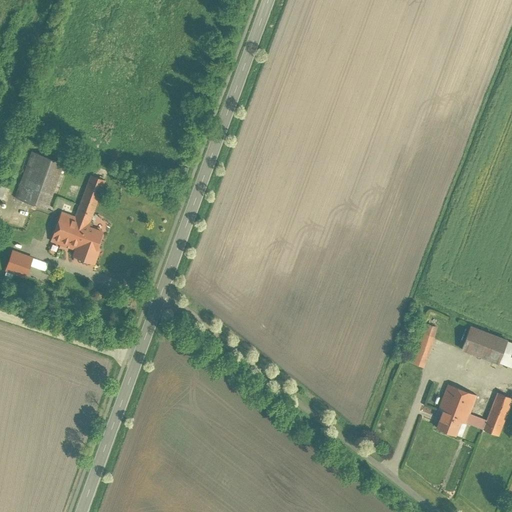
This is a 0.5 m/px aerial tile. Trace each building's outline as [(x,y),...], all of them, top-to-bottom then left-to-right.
[(64,162),(32,150),(15,198),(47,209),(64,162)] [(103,179),(89,174),(72,220),(86,225),(103,179)] [(69,213),(59,209),(49,239),(74,248),(71,256),(92,263),(96,249),(95,249),(102,230),(86,225),(72,220),(68,218),(69,213)] [(33,256),(12,249),(5,269),(26,276),(33,256)] [(409,361),(423,366),(437,326),(424,321),(409,361)] [(511,341),(467,325),(458,349),(511,368),(511,341)] [(448,383),(431,426),(454,435),(460,421),(499,435),(511,400),(511,396),(496,391),(485,418),(469,412),(476,394),(448,383)]
